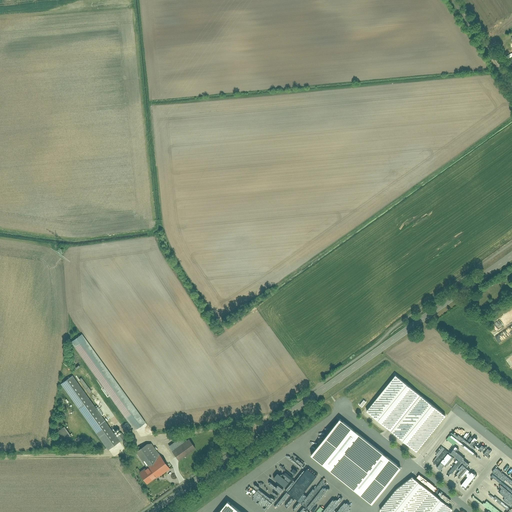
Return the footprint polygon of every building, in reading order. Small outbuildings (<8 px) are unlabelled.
[(70,342),(134,431),(143,424),(80,335),(70,342)] [(447,415),(396,374),(366,411),(417,451),(447,415)] [(126,436),(122,430),(115,435),(72,377),(60,385),(107,450),(126,436)] [(94,389),(92,386),(90,388),(83,377),(80,378),(89,393),(94,389)] [(402,467),(340,417),(310,455),(372,504),(402,467)] [(63,427),(57,431),(63,441),(69,437),(63,427)] [(433,456),(431,460),(438,467),(441,468),(447,462),(456,466),(458,462),(461,459),(465,462),(472,466),(474,461),(475,460),(475,459),(477,455),(473,452),(476,450),(471,448),(465,443),(466,441),(463,439),(464,435),(459,431),(457,430),(444,446),(442,445),(433,456)] [(170,449),(178,462),(194,451),(186,439),(170,449)] [(135,473),(145,485),(167,468),(147,442),(134,452),(144,466),(135,473)] [(500,464),(504,467),(509,461),(505,458),(500,464)] [(285,490),(300,468),(296,466),(295,469),(289,465),(290,467),(288,468),(282,464),(277,468),(278,471),(274,472),(273,474),(270,475),(272,482),(274,483),(271,484),(269,486),(273,490),(268,491),(270,498),(252,486),(249,488),(246,493),(249,502),(264,511),(279,511),(287,506),(285,502),(289,501),(291,498),(287,495),(285,490)] [(494,482),(491,486),(492,490),(492,493),(492,495),(492,498),(496,500),(495,503),(494,500),(493,502),(495,503),(493,504),(494,507),(493,507),(493,510),(497,509),(501,511),(508,511),(511,507),(511,474),(498,464),(492,472),(493,474),(498,478),(495,479),(496,482),(494,482)] [(393,490),(378,510),(380,511),(447,511),(450,508),(410,477),(393,490)] [(242,511),(228,501),(219,511),(242,511)] [(322,511),(321,510),(319,511),(315,511),(314,511),(312,510),(307,508),(304,505),(304,504),(296,502),(285,511),(322,511)]
